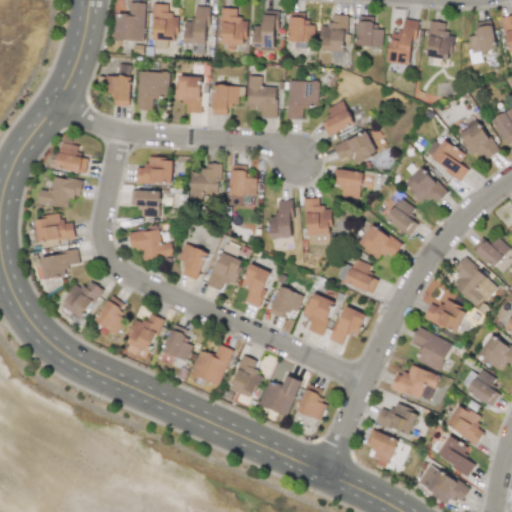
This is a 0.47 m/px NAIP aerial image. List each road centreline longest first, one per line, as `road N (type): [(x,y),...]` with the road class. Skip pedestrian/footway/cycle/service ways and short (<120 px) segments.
road 1 (tertiary): [(405,511),(332,471),(102,373),(28,316),(10,277),(2,204),(26,139),(75,61),(85,0)]
road 2 (residential): [(118,131),(104,233),(117,266),(366,380)]
road 3 (residential): [(332,471),(420,272),(465,218),(511,180)]
road 4 (residential): [(56,100),(118,131),(220,138),(299,161)]
